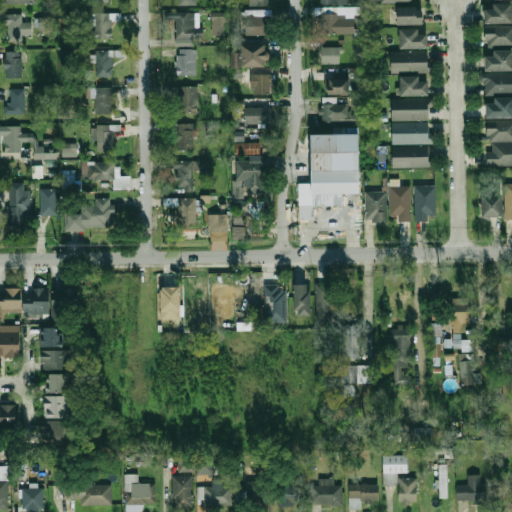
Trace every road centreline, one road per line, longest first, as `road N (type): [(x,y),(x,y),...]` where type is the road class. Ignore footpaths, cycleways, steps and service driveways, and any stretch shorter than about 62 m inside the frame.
road 1 (residential): [(0,260),(511,250)]
road 2 (residential): [(150,258),(146,0)]
road 3 (residential): [(285,256),(284,202),(301,107),(299,0)]
road 4 (residential): [(463,252),(456,0)]
